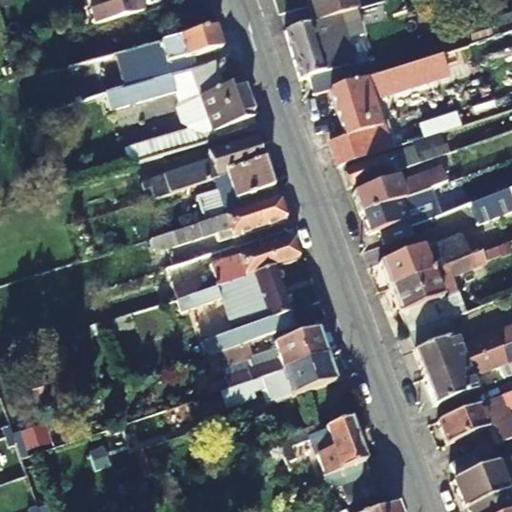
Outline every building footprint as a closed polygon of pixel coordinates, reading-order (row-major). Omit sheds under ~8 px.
[(95,9),(99,22),(145,10),(141,0),(104,0),(106,6),(95,9)] [(186,36),(215,28),(206,0),(184,0),(176,2),(186,36)] [(351,0),(309,0),(316,21),(338,15),(346,13),(354,11),(351,0)] [(338,15),(344,35),(351,33),(346,13),(338,15)] [(357,82),(344,35),(338,15),(316,21),(289,30),(285,31),(299,82),(307,80),(312,96),(329,91),(357,82)] [(189,59),(195,57),(222,49),(215,28),(186,36),(81,64),(84,75),(98,72),(105,94),(155,81),(171,76),(170,73),(191,67),(189,59)] [(222,49),(195,57),(198,69),(225,61),(222,49)] [(256,129),(232,60),(225,61),(198,69),(171,76),(155,81),(110,93),(112,101),(128,97),(131,106),(181,92),(185,123),(193,131),(197,146),(256,129)] [(357,82),(329,91),(344,139),(383,127),(375,100),(427,83),(421,62),(357,82)] [(130,166),(197,146),(193,131),(126,151),(130,166)] [(202,163),(141,182),(147,201),(219,179),(218,174),(264,161),(256,139),(208,153),(211,161),(202,163)] [(346,164),(373,155),(368,141),(342,151),(346,164)] [(419,164),(416,155),(415,152),(400,156),(399,152),(346,170),(351,186),(419,164)] [(424,152),(416,155),(419,164),(427,161),(424,152)] [(453,152),(437,158),(440,169),(457,164),(453,152)] [(200,155),(202,163),(211,161),(208,153),(200,155)] [(218,174),(219,179),(220,181),(229,179),(239,211),(277,199),(264,161),(218,174)] [(459,169),(438,176),(441,185),(452,182),(462,178),(459,169)] [(441,185),(438,176),(421,182),(420,179),(399,186),(396,178),(353,192),(361,215),(401,200),(412,196),(430,190),(441,185)] [(131,185),(133,192),(136,205),(147,201),(141,182),(131,185)] [(430,190),(435,201),(456,193),(452,182),(441,185),(430,190)] [(133,192),(131,185),(123,187),(125,195),(133,192)] [(179,219),(182,229),(227,215),(219,190),(196,198),(200,212),(179,219)] [(412,196),(416,208),(435,201),(430,190),(412,196)] [(511,199),(508,190),(469,205),(478,226),(511,212),(511,199)] [(401,200),(405,211),(416,208),(412,196),(401,200)] [(231,228),(233,236),(234,237),(285,222),(277,199),(239,211),(227,215),(182,229),(155,238),(159,249),(218,232),(231,228)] [(411,236),(405,211),(401,200),(361,215),(369,236),(380,233),(384,246),(411,236)] [(433,208),(437,218),(451,212),(448,202),(433,208)] [(220,241),(233,236),(231,228),(218,232),(220,241)] [(183,283),(187,298),(218,287),(277,269),(296,263),(289,238),(225,259),(227,268),(183,283)] [(389,289),(481,252),(477,242),(457,250),(454,243),(424,254),(422,249),(380,264),(389,289)] [(485,264),(481,252),(389,289),(407,337),(449,320),(460,316),(464,314),(450,278),(485,264)] [(184,263),(191,261),(189,255),(182,257),(184,263)] [(168,278),(202,271),(199,261),(166,269),(168,278)] [(291,314),(277,269),(218,287),(233,327),(200,339),(206,357),(220,353),(245,344),(292,329),(288,315),(291,314)] [(311,314),(313,321),(319,319),(317,312),(311,314)] [(413,353),(455,336),(449,320),(407,337),(413,353)] [(277,362),(250,371),(253,381),(324,356),(315,330),(272,345),(277,362)] [(507,330),(496,334),(501,348),(511,343),(507,330)] [(460,348),(455,336),(413,353),(423,379),(501,348),(496,334),(460,348)] [(501,348),(507,363),(511,360),(511,343),(501,348)] [(220,353),(225,368),(250,359),(245,344),(220,353)] [(495,368),(507,363),(501,348),(423,379),(433,407),(476,390),(472,377),(495,368)] [(212,373),(225,368),(220,353),(206,357),(212,373)] [(233,388),(219,393),(225,411),(266,394),(270,405),(334,383),(324,356),(253,381),(244,384),(233,388)] [(511,360),(507,363),(495,368),(500,381),(511,375),(511,360)] [(241,374),(242,378),(244,384),(253,381),(250,371),(241,374)] [(244,384),(242,378),(231,381),(233,388),(244,384)] [(511,391),(438,421),(447,445),(488,429),(486,422),(500,417),(498,414),(511,408),(511,391)] [(312,426),(277,440),(286,464),(296,460),(292,448),(312,441),(329,491),(342,488),(347,501),(374,492),(348,420),(325,430),(327,435),(316,438),(312,426)] [(25,430),(12,433),(16,445),(28,441),(25,430)] [(484,467),(478,452),(449,464),(455,479),(484,467)] [(511,455),(484,467),(455,479),(453,481),(464,511),(511,490),(511,474),(502,479),(499,473),(511,468),(511,455)] [(511,511),(511,490),(464,511),(511,511)] [(397,511),(394,503),(366,511),(397,511)]
